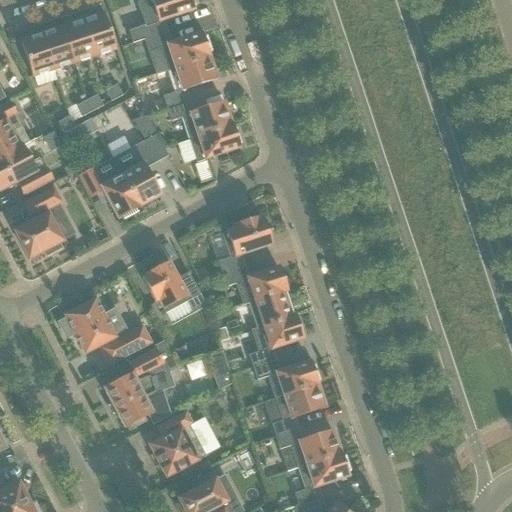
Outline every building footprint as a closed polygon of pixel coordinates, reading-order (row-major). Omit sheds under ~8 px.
[(132,45),(143,41),(166,33),(162,21),(193,12),(191,8),(194,7),(192,0),(148,0),(137,4),(140,13),(144,27),(128,32),(132,45)] [(92,15),(81,19),(94,57),(115,50),(103,14),(93,18),(92,15)] [(94,57),(81,19),(70,22),(71,25),(61,28),(73,64),(94,57)] [(73,64),(61,28),(52,31),(51,29),(40,32),(53,71),(73,64)] [(53,71),(40,32),(29,36),(30,39),(20,42),(31,78),(53,71)] [(170,45),(166,33),(143,41),(148,53),(158,50),(166,72),(208,58),(207,54),(210,53),(205,38),(202,39),(200,35),(170,45)] [(173,94),(155,100),(159,113),(166,110),(189,102),(185,91),(215,81),(208,58),(166,72),(173,94)] [(116,86),(105,92),(111,102),(122,97),(116,86)] [(96,96),(86,102),(91,113),(102,107),(96,96)] [(91,113),(86,102),(75,107),(81,118),(91,113)] [(193,114),(189,102),(166,110),(170,123),(181,119),(188,141),(231,127),(223,104),(193,114)] [(0,157),(19,148),(9,128),(17,124),(13,116),(15,115),(9,104),(0,108),(0,157)] [(68,118),(57,124),(63,134),(74,129),(68,118)] [(232,131),(231,127),(188,141),(196,164),(238,150),(237,145),(240,144),(235,129),(232,131)] [(156,136),(144,143),(155,164),(167,157),(156,136)] [(144,169),(155,164),(144,143),(111,160),(137,209),(159,197),(144,169)] [(19,148),(0,157),(0,192),(17,183),(24,196),(51,181),(45,170),(43,171),(38,161),(30,165),(20,147),(19,148)] [(137,209),(111,160),(79,177),(90,198),(102,192),(117,220),(121,218),(123,221),(136,214),(135,211),(137,209)] [(66,219),(59,208),(62,207),(52,190),(25,205),(34,221),(13,232),(28,261),(43,253),(45,257),(61,249),(59,245),(62,243),(53,226),(66,219)] [(217,263),(221,276),(244,268),(240,256),(270,247),(262,221),(260,222),(259,218),(234,226),(235,230),(221,235),(229,259),(217,263)] [(145,279),(142,281),(154,304),(158,302),(164,314),(186,302),(193,315),(206,308),(188,274),(176,281),(168,264),(144,277),(145,279)] [(248,280),(244,268),(221,276),(225,288),(235,285),(242,305),(285,291),(278,270),(248,280)] [(285,292),(285,291),(242,305),(242,306),(248,304),(257,330),(251,332),(251,333),(294,319),(294,318),(289,319),(280,294),(285,292)] [(110,331),(94,301),(64,317),(66,320),(58,324),(66,339),(73,335),(84,355),(99,347),(100,349),(99,350),(108,366),(150,344),(141,327),(127,335),(122,325),(110,331)] [(301,340),(294,319),(251,333),(258,353),(248,357),(252,369),(275,362),(271,350),(301,340)] [(224,329),(214,332),(218,344),(228,341),(224,329)] [(135,374),(103,391),(123,429),(132,424),(134,428),(145,422),(143,418),(151,414),(152,414),(168,405),(164,393),(172,390),(167,373),(177,368),(163,342),(153,348),(155,351),(130,364),(135,374)] [(221,353),(208,357),(219,391),(232,385),(221,353)] [(279,373),(275,362),(252,369),(256,382),(267,378),(274,400),(316,386),(315,383),(319,381),(314,367),(310,368),(309,363),(279,373)] [(324,409),(316,386),(274,400),(282,422),(271,426),(275,438),(298,431),(294,419),(324,409)] [(162,440),(148,447),(165,479),(197,462),(205,458),(188,426),(191,425),(185,414),(157,429),(162,440)] [(302,443),(298,431),(275,438),(279,451),(290,447),(297,469),(339,455),(332,432),(302,443)] [(341,459),(339,455),(297,469),(304,491),(294,495),(298,507),(294,508),(294,509),(321,500),(317,488),(347,478),(345,474),(349,473),(344,458),(341,459)] [(240,511),(229,490),(222,494),(215,480),(176,500),(179,504),(174,506),(177,511),(240,511)] [(0,511),(38,511),(34,504),(30,506),(18,484),(3,491),(0,484),(0,511)] [(325,511),(324,511),(321,500),(294,509),(295,511),(348,511),(341,506),(338,509),(335,507),(330,511),(325,511)]
